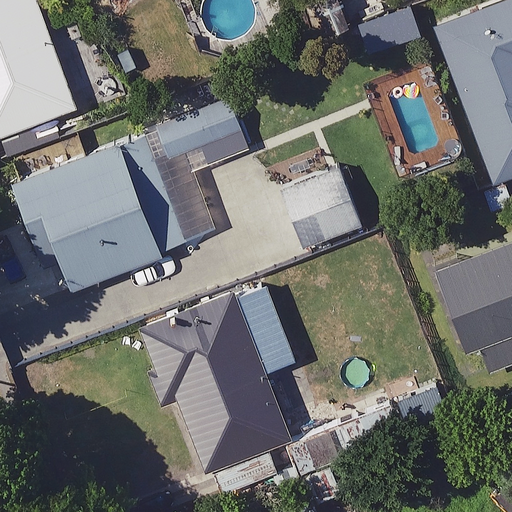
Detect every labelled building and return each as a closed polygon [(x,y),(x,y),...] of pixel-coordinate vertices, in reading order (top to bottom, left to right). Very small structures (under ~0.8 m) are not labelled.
[(0,0),(0,130),(75,103),(36,0),(0,0)] [(326,0),(339,31),(361,22),(372,51),(421,31),(409,3),(416,0),(326,0)] [(495,177),(511,170),(511,0),(499,0),(439,22),(495,177)] [(379,75),(366,42),(259,84),(271,113),(296,103),(303,121),(320,114),(314,101),(379,75)] [(165,255),(162,246),(221,225),(190,143),(221,131),(211,104),(129,134),(14,177),(45,261),(62,255),(75,288),(165,255)] [(360,226),(341,166),(283,184),(301,244),(360,226)] [(511,241),(438,268),(465,344),(475,341),(485,369),(511,359),(511,241)] [(296,358),(269,281),(139,326),(164,397),(179,392),(205,467),(292,436),(268,368),(296,358)] [(343,511),(338,499),(300,511),(343,511)]
